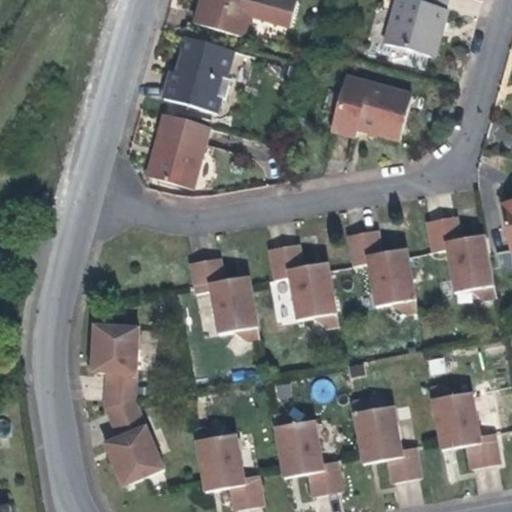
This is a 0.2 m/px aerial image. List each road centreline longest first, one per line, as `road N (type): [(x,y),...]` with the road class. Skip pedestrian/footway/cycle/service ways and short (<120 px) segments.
road 1 (residential): [(510,0),(474,135),(433,178),(232,217),(186,216),(92,195)]
road 2 (residential): [(83,511),(67,466),(52,357),(92,195)]
road 3 (residential): [(92,195),(149,0)]
